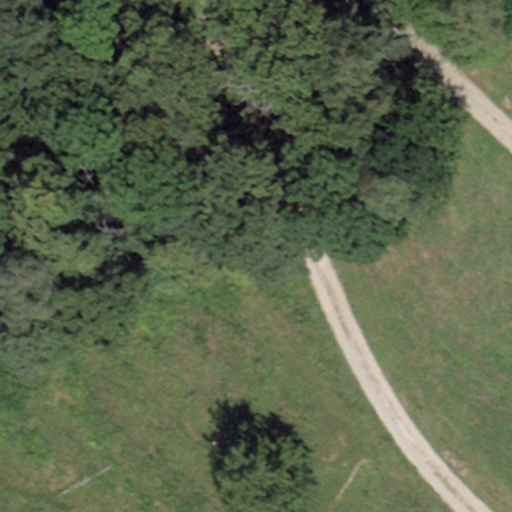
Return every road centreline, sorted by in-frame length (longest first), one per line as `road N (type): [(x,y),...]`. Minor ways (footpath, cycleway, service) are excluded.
road 1 (track): [(200,0),(291,222),(392,429),(469,511)]
road 2 (track): [(511,139),(373,0)]
